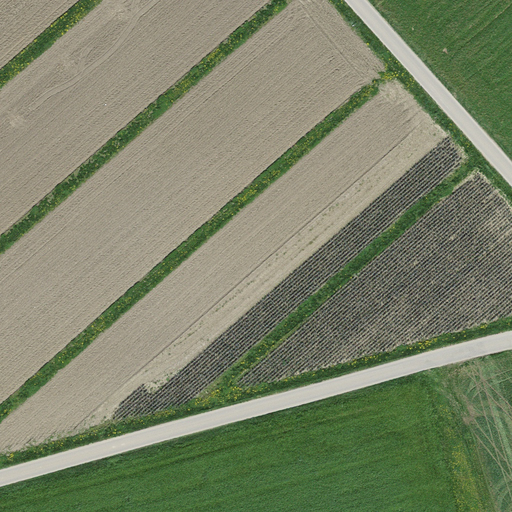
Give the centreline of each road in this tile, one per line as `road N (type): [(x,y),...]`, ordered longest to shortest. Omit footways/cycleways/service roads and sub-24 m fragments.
road 1 (track): [(0,477),(511,339)]
road 2 (track): [(354,0),(511,175)]
